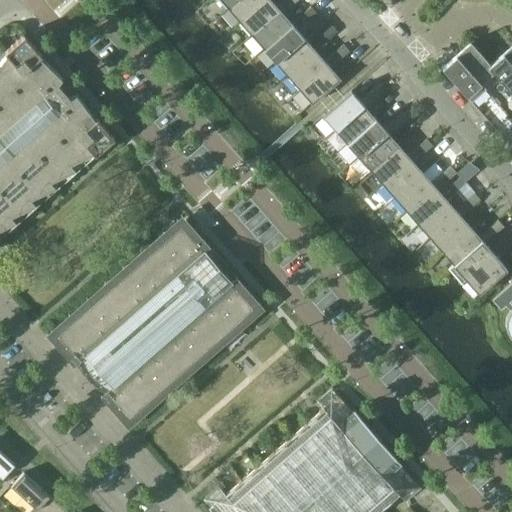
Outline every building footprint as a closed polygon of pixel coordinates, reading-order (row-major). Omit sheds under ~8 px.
[(235,0),(227,8),(239,21),(262,0),(235,0)] [(280,10),(277,7),(270,0),(262,0),(239,21),(251,35),(280,10)] [(282,13),(292,5),(287,0),(284,0),(277,7),(280,10),(282,13)] [(429,0),(425,4),(416,13),(425,23),(434,15),(443,7),(451,0),(429,0)] [(251,35),(263,49),(291,24),(282,13),(280,10),(251,35)] [(319,17),(310,26),(316,32),(325,24),(319,17)] [(303,37),(300,34),(291,24),(263,49),(275,62),(303,37)] [(330,25),(320,33),(327,41),(337,32),(330,25)] [(300,34),(303,37),(306,41),(316,32),(310,26),(300,34)] [(92,150),(95,153),(114,137),(95,117),(93,118),(74,93),(52,106),(44,97),(60,78),(37,55),(39,54),(24,34),(4,51),(7,54),(0,65),(0,226),(13,220),(14,222),(16,221),(9,213),(33,203),(35,205),(36,204),(29,196),(52,186),(55,187),(56,186),(48,179),(72,168),(74,170),(76,169),(68,161),(92,150)] [(303,37),(275,62),(287,76),(315,51),(306,41),(303,37)] [(470,42),(455,55),(480,84),(493,72),(494,72),(488,65),(490,64),(470,42)] [(343,44),(334,53),(340,60),(349,51),(343,44)] [(511,44),(502,53),(511,65),(511,44)] [(324,61),(315,51),(287,76),(299,89),(327,64),(324,61)] [(324,61),(327,64),(330,68),(340,60),(334,53),(324,61)] [(494,72),(493,72),(511,93),(511,65),(502,53),(490,64),(488,65),(494,72)] [(480,84),(455,55),(441,67),(472,102),(486,90),(480,84)] [(338,77),(330,68),(327,64),(299,89),(310,102),(310,103),(311,104),(340,78),(339,77),(338,77)] [(369,93),(375,100),(385,92),(379,85),(369,93)] [(352,91),(351,90),(321,116),(322,117),(323,116),(335,130),(363,105),(360,102),(351,92),(352,91)] [(360,102),(363,105),(366,108),(375,100),(369,93),(360,102)] [(375,118),(366,108),(363,105),(335,130),(346,143),(375,118)] [(393,120),(399,127),(408,119),(403,112),(393,120)] [(387,132),(384,129),(375,118),(346,143),(338,151),(343,157),(349,164),(357,156),(358,157),(387,132)] [(384,129),(387,132),(390,135),(399,127),(393,120),(384,129)] [(511,127),(502,136),(511,146),(511,144),(511,127)] [(390,135),(387,132),(358,157),(370,170),(399,145),(390,135)] [(417,147),(423,154),(432,146),(426,139),(417,147)] [(399,145),(370,170),(382,184),(410,159),(407,155),(399,145)] [(413,162),(423,154),(417,147),(407,155),(410,159),(413,162)] [(394,198),(423,173),(413,162),(410,159),(382,184),(394,198)] [(440,175),(446,181),(456,172),(450,166),(440,175)] [(431,182),(423,173),(394,198),(406,211),(435,186),(431,182)] [(431,182),(435,186),(437,189),(446,181),(440,175),(431,182)] [(466,183),(460,177),(451,185),(456,191),(466,183)] [(435,186),(406,211),(418,225),(447,200),(437,189),(435,186)] [(464,202),(470,208),(480,200),(474,193),(464,202)] [(455,209),(447,200),(418,225),(430,239),(458,213),(455,209)] [(455,209),(458,213),(461,216),(470,208),(464,202),(455,209)] [(441,252),(470,227),(461,216),(458,213),(430,239),(441,252)] [(488,229),(493,235),(503,226),(498,220),(488,229)] [(479,236),(470,227),(441,252),(452,264),(453,266),(482,240),(479,236)] [(482,240),(484,243),(493,235),(488,229),(479,236),(482,240)] [(106,396),(110,400),(126,418),(235,324),(243,325),(243,316),(243,305),(241,296),(238,285),(232,275),(226,264),(216,254),(206,246),(201,242),(196,239),(188,236),(178,233),(167,231),(162,231),(162,239),(52,334),(72,357),(75,360),(77,364),(78,367),(80,371),(82,374),(85,378),(87,381),(90,383),(93,386),(97,388),(100,390),(104,392),(107,396),(106,396)] [(453,266),(452,264),(448,268),(461,283),(494,254),(484,243),(482,240),(453,266)] [(494,254),(461,283),(473,297),(506,268),(494,254)] [(505,306),(510,310),(507,314),(506,318),(505,323),(505,328),(506,331),(508,335),(511,338),(511,304),(510,302),(511,300),(511,282),(492,300),(501,310),(505,306)] [(366,441),(370,428),(352,409),(352,410),(331,387),(317,400),(323,407),(224,495),(218,487),(203,499),(209,506),(207,508),(210,511),(377,511),(399,493),(405,501),(419,488),(400,464),(400,463),(383,443),(371,446),(366,441)] [(0,475),(2,477),(15,464),(0,450),(0,475)] [(52,511),(59,504),(24,472),(11,486),(35,508),(31,511),(52,511)]
